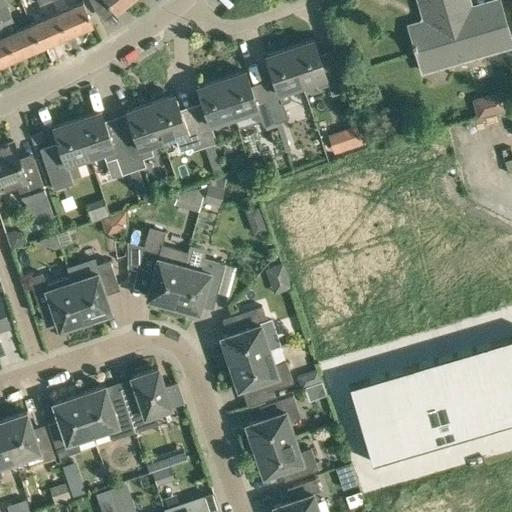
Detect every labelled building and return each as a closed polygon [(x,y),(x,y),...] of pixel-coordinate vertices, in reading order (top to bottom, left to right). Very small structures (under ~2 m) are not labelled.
[(0,0),(0,22),(5,34),(15,57),(41,46),(31,23),(17,29),(4,0),(0,0)] [(106,0),(115,11),(128,0),(93,0),(98,6),(105,0),(106,0)] [(474,20),(468,0),(419,0),(425,21),(409,26),(414,43),(412,43),(413,49),(416,48),(422,71),(511,44),(503,12),(474,20)] [(56,12),(66,35),(92,24),(82,1),(56,12)] [(41,46),(66,35),(56,12),(31,23),(41,46)] [(0,63),(15,57),(5,34),(0,22),(0,63)] [(290,47),(303,83),(326,76),(332,94),(344,90),(330,50),(319,54),(314,39),(290,47)] [(288,88),(303,83),(290,47),(267,55),(274,77),(263,81),(277,125),(288,121),(287,118),(282,102),(289,100),(291,96),(288,88)] [(277,125),(263,81),(251,85),(246,70),(222,78),(234,115),(257,107),(263,126),(265,126),(266,129),(277,125)] [(210,123),(234,115),(222,78),(198,86),(203,101),(191,105),(205,146),(215,176),(223,173),(213,143),(217,142),(210,123)] [(511,108),(511,96),(509,89),(481,98),(488,116),(511,108)] [(205,146),(191,105),(180,109),(175,94),(151,102),(163,139),(175,135),(180,151),(191,147),(193,150),(205,146)] [(153,155),(149,143),(163,139),(151,102),(126,110),(134,134),(123,138),(141,192),(142,192),(144,200),(149,199),(138,168),(146,166),(143,158),(153,155)] [(142,192),(141,192),(123,138),(112,141),(101,110),(78,118),(90,155),(102,150),(106,161),(116,157),(122,174),(129,172),(136,194),(142,192)] [(76,159),(90,155),(78,118),(53,127),(58,141),(46,146),(47,151),(42,153),(54,188),(72,182),(70,177),(81,174),(76,159)] [(355,127),(346,131),(352,148),(361,144),(355,127)] [(45,140),(42,131),(31,135),(34,144),(45,140)] [(271,133),(260,136),(264,149),(275,146),(271,133)] [(0,190),(16,184),(20,194),(40,220),(53,215),(43,186),(34,158),(21,163),(13,140),(0,144),(0,190)] [(282,147),(274,149),(277,158),(285,156),(282,147)] [(426,152),(282,203),(299,250),(345,233),(346,237),(418,212),(419,215),(445,206),(426,152)] [(219,204),(224,187),(208,183),(203,200),(219,204)] [(477,227),(311,277),(328,333),(494,283),(477,227)] [(146,297),(173,304),(184,264),(188,252),(161,245),(163,238),(147,234),(144,245),(129,240),(129,267),(153,274),(146,297)] [(188,252),(184,264),(173,304),(199,311),(205,288),(217,291),(225,263),(203,256),(205,249),(190,245),(188,252)] [(70,275),(85,319),(111,310),(103,288),(118,283),(110,259),(84,268),(82,262),(67,267),(69,275),(70,275)] [(70,275),(69,275),(45,283),(42,272),(29,276),(40,309),(51,305),(59,328),(85,319),(70,275)] [(269,348),(260,323),(267,320),(262,305),(238,313),(243,328),(221,335),(229,361),(269,348)] [(511,335),(348,384),(372,460),(511,418),(511,335)] [(269,348),(229,361),(238,387),(260,380),(264,391),(293,381),(285,360),(274,364),(269,348)] [(177,381),(164,385),(157,366),(131,375),(139,398),(127,401),(137,430),(158,423),(154,411),(184,401),(177,381)] [(79,393),(92,432),(108,427),(112,438),(133,431),(123,403),(112,407),(104,384),(79,393)] [(76,438),(92,432),(79,393),(53,402),(60,424),(49,428),(59,456),(80,449),(76,438)] [(294,435),(289,419),(300,415),(293,394),(264,404),(268,415),(246,423),(254,448),(294,435)] [(0,419),(14,459),(30,453),(34,465),(55,457),(45,429),(34,433),(26,410),(0,419)] [(0,469),(0,463),(14,459),(0,419),(0,476),(2,475),(0,469)] [(294,435),(254,448),(263,474),(286,467),(289,478),(318,468),(311,447),(299,451),(294,435)] [(149,471),(187,459),(182,446),(144,458),(149,471)] [(350,486),(358,483),(350,462),(336,466),(341,481),(350,486)] [(78,469),(65,474),(72,495),(85,491),(78,469)] [(319,511),(316,501),(313,492),(321,490),(317,477),(292,486),(296,497),(273,505),(275,511),(319,511)] [(112,511),(139,511),(142,511),(132,483),(105,493),(112,511)] [(164,509),(165,511),(220,511),(214,492),(164,509)] [(371,493),(356,495),(359,510),(373,508),(371,493)] [(511,511),(511,497),(482,504),(483,511),(511,511)]
